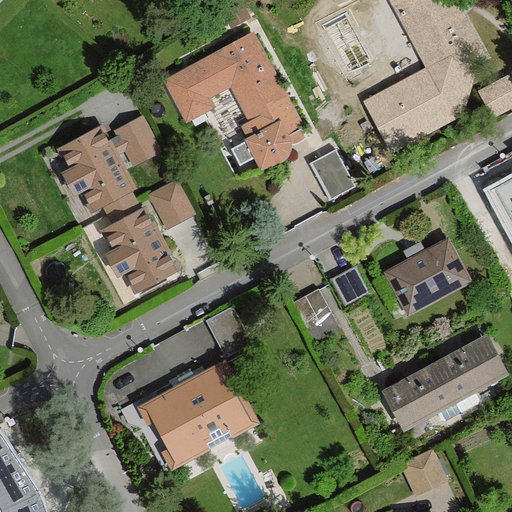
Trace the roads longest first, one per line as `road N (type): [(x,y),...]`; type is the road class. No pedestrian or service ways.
road 1 (residential): [(65,373),(511,132)]
road 2 (residential): [(65,373),(134,511)]
road 3 (residential): [(0,254),(65,373)]
